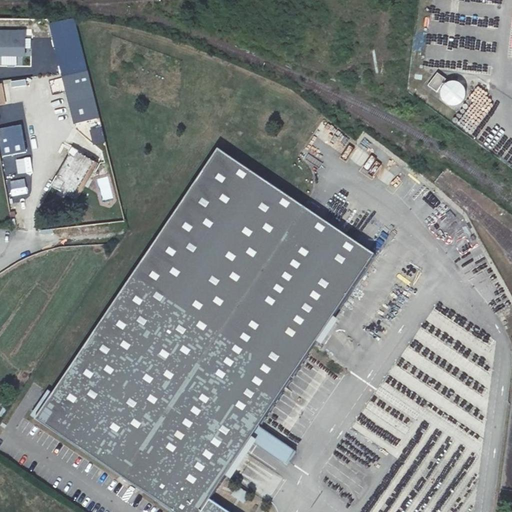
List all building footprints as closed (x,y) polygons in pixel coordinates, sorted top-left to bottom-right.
[(49,11),(74,130),(96,126),(69,8),(49,11)] [(444,21),(488,27),(490,18),(445,13),(444,21)] [(23,21),(0,22),(0,46),(24,46),(23,21)] [(442,56),(465,56),(465,46),(427,46),(427,66),(442,66),(442,56)] [(0,66),(17,66),(17,57),(0,56),(0,66)] [(444,87),(446,85),(443,83),(446,79),(438,73),(428,86),(437,93),(441,88),(443,89),(444,87)] [(51,80),(53,93),(64,92),(62,79),(51,80)] [(450,82),(446,85),(444,87),(443,89),(442,94),(443,99),(445,103),(449,105),(454,106),(459,106),(463,103),(465,99),(467,94),(466,90),(463,86),(459,83),(455,82),(450,82)] [(0,106),(9,105),(7,84),(0,84),(0,106)] [(94,145),(105,142),(101,127),(90,130),(94,145)] [(0,133),(0,136),(2,148),(9,146),(6,132),(0,133)] [(194,511),(310,326),(361,245),(311,213),(199,143),(26,424),(167,511),(194,511)] [(93,170),(73,156),(49,188),(70,202),(93,170)] [(104,201),(115,197),(109,176),(98,180),(104,201)] [(23,187),(8,190),(10,199),(25,195),(23,187)] [(460,256),(466,269),(478,263),(473,250),(460,256)] [(4,479),(0,485),(0,495),(9,501),(17,487),(4,479)] [(242,503),(249,494),(238,486),(231,496),(242,503)]
